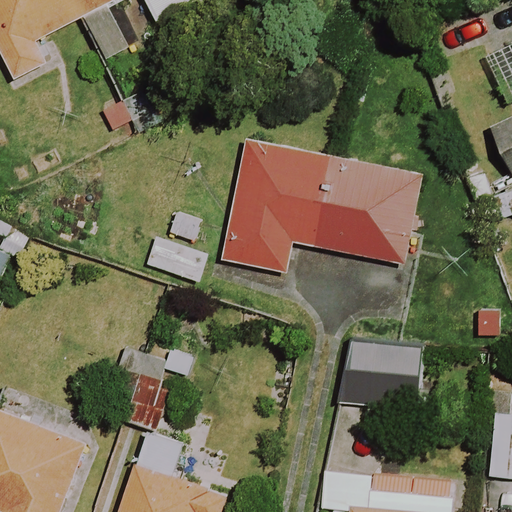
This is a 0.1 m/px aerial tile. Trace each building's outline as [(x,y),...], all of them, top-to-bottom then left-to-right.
[(0,0),(0,51),(16,82),(49,65),(38,43),(83,20),(106,62),(130,49),(109,8),(125,0),(144,0),(158,25),(205,0),(0,0)] [(511,3),(480,18),(498,53),(487,58),(511,108),(511,118),(491,129),(511,171),(511,3)] [(98,109),(110,137),(160,114),(148,86),(98,109)] [(423,175),(245,141),(222,261),(289,274),(295,244),(406,265),(423,175)] [(209,256),(157,239),(148,268),(199,285),(209,256)] [(0,277),(9,256),(0,252),(0,277)] [(421,355),(348,347),(342,404),(415,412),(421,355)] [(62,511),(88,446),(70,439),(76,422),(0,392),(0,511),(62,511)] [(511,414),(496,413),(490,478),(511,480),(511,414)] [(228,511),(234,497),(174,476),(185,443),(148,431),(120,511),(228,511)] [(445,511),(448,481),(373,477),(371,511),(370,511),(349,511),(348,511),(445,511)]
